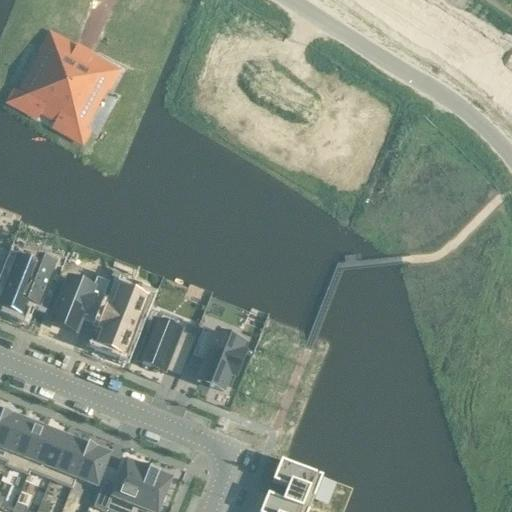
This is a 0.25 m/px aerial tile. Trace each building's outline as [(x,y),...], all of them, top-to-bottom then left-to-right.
[(45,35),(16,88),(25,94),(22,101),(63,123),(66,116),(76,121),(105,68),(75,51),(45,35)] [(9,253),(0,275),(0,304),(16,311),(22,296),(33,299),(48,260),(20,249),(17,257),(9,253)] [(66,274),(48,319),(74,329),(79,316),(87,319),(93,303),(103,276),(92,272),(88,283),(66,274)] [(93,303),(87,319),(102,325),(96,340),(118,349),(140,293),(114,282),(107,301),(103,299),(100,306),(93,303)] [(148,316),(132,357),(158,367),(163,355),(177,361),(188,333),(174,327),(174,326),(148,316)] [(197,322),(186,350),(199,355),(191,376),(217,386),(224,369),(229,371),(239,347),(233,345),(236,338),(197,322)] [(0,407),(0,456),(1,457),(0,459),(0,461),(19,412),(6,407),(5,409),(0,407)] [(19,412),(0,461),(21,470),(40,423),(20,415),(21,412),(19,412)] [(40,423),(21,470),(22,470),(24,466),(44,474),(62,429),(49,423),(48,426),(40,423)] [(62,429),(44,474),(65,483),(82,440),(62,432),(63,429),(62,429)] [(82,440),(65,483),(66,483),(70,474),(91,482),(105,446),(91,440),(90,443),(82,440)] [(99,474),(88,502),(100,507),(101,506),(117,511),(123,511),(144,461),(130,455),(129,458),(120,455),(110,479),(99,474)] [(275,455),(267,475),(282,481),(277,494),(283,496),(303,504),(316,471),(275,455)] [(144,461),(123,511),(124,511),(125,511),(128,511),(150,511),(166,473),(157,470),(158,467),(144,461)] [(262,488),(254,509),(261,511),(300,511),(303,504),(283,496),(277,494),(262,488)] [(10,498),(6,509),(14,511),(17,511),(21,502),(10,498)]
